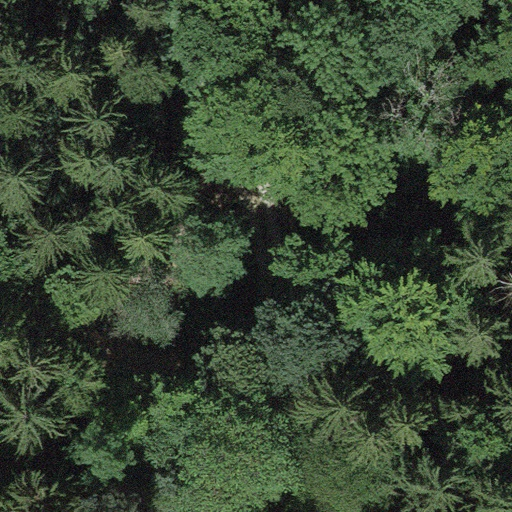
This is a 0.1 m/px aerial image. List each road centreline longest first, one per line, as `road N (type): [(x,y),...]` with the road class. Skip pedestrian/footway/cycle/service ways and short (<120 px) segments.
road 1 (track): [(167,0),(202,69),(226,143),(281,382),(328,511)]
road 2 (track): [(0,318),(71,312),(150,282),(190,230),(226,143)]
